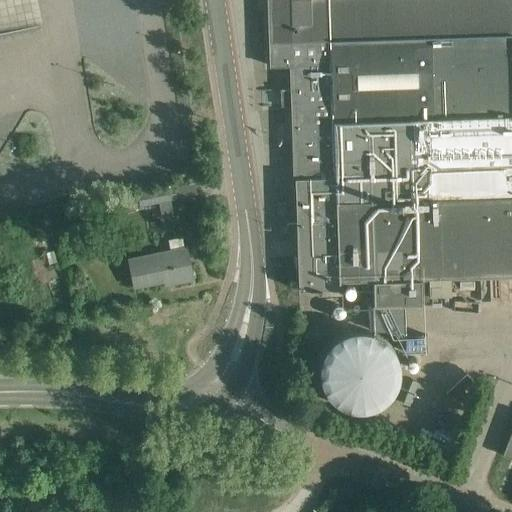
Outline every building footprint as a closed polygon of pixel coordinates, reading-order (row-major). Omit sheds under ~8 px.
[(511,0),(269,0),(272,67),(292,66),(293,89),(282,89),(282,105),(293,105),(294,146),(335,144),(336,176),(296,178),(299,290),(318,290),(318,293),(322,292),(322,290),(342,289),(342,281),(374,280),(375,303),(422,302),(421,278),(429,278),(430,296),(451,295),(451,278),(511,275),(511,0)] [(281,103),(281,90),(265,90),(265,103),(281,103)] [(174,216),(171,200),(176,199),(174,187),(138,194),(141,206),(159,202),(163,219),(174,216)] [(131,196),(116,200),(119,215),(134,213),(131,196)] [(186,247),(184,248),(182,237),(168,240),(170,251),(129,260),(135,288),(174,279),(175,283),(193,279),(186,247)] [(349,285),(347,286),(345,289),(345,290),(345,292),(345,293),(346,295),(348,296),(350,296),(353,296),(354,295),(355,294),(356,292),(356,290),(355,287),(354,286),(352,285),(351,285),(349,285)] [(359,302),(356,303),(353,304),(352,306),(350,307),(350,310),(349,312),(350,315),(351,318),(353,320),(355,321),(358,322),(359,322),(362,322),(365,321),(367,319),(368,317),(369,314),(369,312),(369,311),(369,309),(368,308),(367,306),(367,305),(364,303),(362,302),(359,302)] [(339,304),(336,304),(334,304),(332,305),(331,307),(330,309),(329,311),(329,314),(329,316),(331,318),(332,320),(335,321),(336,321),(338,321),(341,321),(343,320),(345,318),(346,316),(347,314),(347,312),(346,310),(345,308),(343,305),(341,304),(339,304)] [(361,330),(358,330),(352,331),(347,333),(344,334),(341,336),(338,337),(335,340),(332,342),(330,345),(327,349),(325,351),(324,354),(323,357),(321,360),(321,364),(320,367),(320,371),(320,374),(321,378),(321,381),(323,386),(324,389),(326,392),(327,394),(329,396),(331,399),(335,402),(336,404),(339,405),(344,409),(347,410),(351,411),(354,411),(357,412),(359,412),(362,412),(365,412),(367,411),(372,410),(377,408),(381,406),(384,405),(386,403),(390,399),(392,398),(394,395),(396,392),(397,389),(398,386),(399,383),(400,382),(401,379),(401,376),(401,373),(401,370),(401,368),(401,365),(400,361),(399,357),(398,354),(396,351),(393,347),(391,344),(390,343),(387,340),(386,339),(381,336),(377,334),(375,333),(372,332),(369,331),(365,331),(361,330)] [(511,431),(503,455),(511,458),(511,431)]
